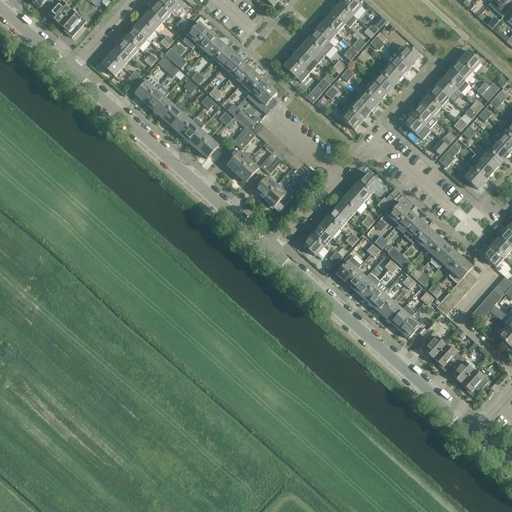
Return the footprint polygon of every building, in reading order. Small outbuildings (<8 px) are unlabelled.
[(32,0),(41,8),(40,10),(45,14),(57,0),(32,0)] [(57,0),(45,14),(50,19),(51,17),(60,25),(72,11),(63,4),(65,2),(62,0),(57,0)] [(173,0),(160,0),(158,3),(171,15),(179,5),(173,0)] [(353,0),(344,0),(340,4),(353,16),(361,7),(353,0)] [(511,0),(494,0),(493,2),(502,10),(511,0)] [(171,15),(158,3),(150,12),(163,23),(171,15)] [(353,16),(340,4),(332,13),(345,25),(350,29),(358,20),(353,16)] [(180,15),(189,24),(199,13),(190,5),(180,15)] [(72,11),(60,25),(69,33),(67,34),(73,39),(87,22),(82,18),(81,19),(72,11)] [(163,23),(150,12),(142,20),(155,32),(163,23)] [(345,25),(332,13),(324,22),(337,34),(345,25)] [(180,23),(186,29),(190,25),(183,19),(180,23)] [(155,32),(142,20),(134,29),(147,41),(155,32)] [(337,34),(324,22),(317,31),(329,43),(337,34)] [(176,26),(183,32),(186,29),(180,23),(176,26)] [(188,37),(197,45),(209,32),(200,24),(188,37)] [(375,35),(378,32),(371,26),(368,29),(375,35)] [(147,41),(134,29),(126,38),(139,50),(147,41)] [(375,35),(368,29),(365,34),(371,40),(375,35)] [(329,43),(317,31),(309,40),(326,56),(334,47),(329,43)] [(218,40),(209,32),(197,45),(206,53),(218,40)] [(387,40),(380,34),(377,37),(384,43),(387,40)] [(164,40),(171,46),(174,42),(167,36),(164,40)] [(384,43),(377,37),(373,42),(380,47),(384,43)] [(139,50),(126,38),(118,47),(131,59),(139,50)] [(161,44),(167,50),(171,46),(164,40),(161,44)] [(227,48),(218,40),(206,53),(215,61),(227,48)] [(326,56),(309,40),(301,49),(318,65),(326,56)] [(359,53),(362,50),(356,44),(352,47),(359,53)] [(131,59),(118,47),(110,56),(123,68),(131,59)] [(359,53),(352,47),(349,51),(355,57),(359,53)] [(407,47),(398,56),(411,67),(420,58),(407,47)] [(235,56),(227,48),(215,61),(224,69),(235,56)] [(318,65),(301,49),(293,58),(310,73),(318,65)] [(330,60),(335,65),(340,60),(348,67),(352,63),(339,51),(330,60)] [(371,58),(364,52),(361,55),(368,61),(371,58)] [(468,52),(459,61),(473,73),(481,64),(468,52)] [(148,58),(155,64),(158,60),(151,54),(148,58)] [(368,61),(361,55),(357,59),(364,65),(368,61)] [(123,68),(110,56),(102,65),(115,77),(123,68)] [(244,64),(235,56),(224,69),(233,77),(244,64)] [(398,56),(390,65),(403,76),(411,67),(398,56)] [(178,67),(183,60),(180,57),(174,63),(178,67)] [(145,62),(151,68),(155,64),(148,58),(145,62)] [(310,73),(293,58),(285,67),(302,83),(310,73)] [(178,67),(181,70),(187,64),(183,60),(178,67)] [(473,73),(459,61),(451,70),(465,82),(473,73)] [(337,65),(343,71),(346,68),(339,62),(337,65)] [(253,72),(244,64),(233,77),(241,85),(253,72)] [(333,69),(339,75),(343,71),(337,65),(333,69)] [(390,65),(382,74),(395,85),(403,76),(390,65)] [(176,69),(172,66),(166,72),(170,76),(176,69)] [(176,69),(170,76),(174,79),(180,72),(176,69)] [(345,73),(352,79),(355,76),(348,70),(345,73)] [(469,86),(465,82),(451,70),(443,79),(457,91),(461,95),(469,86)] [(132,76),(139,82),(142,78),(135,72),(132,76)] [(262,80),(253,72),(241,85),(250,93),(262,80)] [(198,73),(192,79),(195,83),(201,76),(198,73)] [(345,73),(341,77),(348,83),(352,79),(345,73)] [(382,74),(374,83),(387,94),(395,85),(382,74)] [(330,86),(335,81),(328,75),(324,80),(323,80),(321,83),(327,89),(330,86)] [(129,80),(135,86),(139,82),(132,76),(129,80)] [(201,76),(195,83),(199,86),(205,80),(201,76)] [(151,77),(147,82),(135,95),(145,104),(156,91),(161,86),(151,77)] [(501,78),(498,84),(504,87),(507,81),(501,78)] [(457,91),(443,79),(436,88),(449,100),(457,91)] [(271,88),(262,80),(250,93),(264,105),(272,97),(267,93),(271,88)] [(193,85),(190,82),(184,88),(187,91),(193,85)] [(327,89),(321,83),(317,87),(323,93),(327,89)] [(374,83),(366,92),(379,103),(387,94),(374,83)] [(193,85),(187,91),(191,95),(197,88),(193,85)] [(492,85),(489,88),(496,94),(499,91),(492,85)] [(339,93),(332,87),(329,91),(336,97),(339,93)] [(449,100),(436,88),(428,97),(441,109),(449,100)] [(496,94),(489,88),(485,92),(492,98),(496,94)] [(213,99),(219,92),(215,89),(209,95),(213,99)] [(156,91),(145,104),(153,112),(165,99),(156,91)] [(336,97),(329,91),(325,95),(332,101),(336,97)] [(213,99),(217,102),(223,96),(219,92),(213,99)] [(366,92),(358,101),(371,112),(379,103),(366,92)] [(499,95),(505,101),(508,98),(502,92),(499,95)] [(499,95),(495,99),(501,105),(505,101),(499,95)] [(205,108),(211,101),(208,97),(202,104),(205,108)] [(441,109),(428,97),(420,106),(433,117),(441,109)] [(165,99),(153,112),(162,120),(174,107),(165,99)] [(265,115),(278,103),(275,99),(262,111),(265,115)] [(209,111),(215,104),(211,101),(205,108),(209,111)] [(358,101),(350,110),(363,121),(371,112),(358,101)] [(476,103),(473,106),(480,112),(483,109),(476,103)] [(233,105),(227,112),(231,115),(237,108),(233,105)] [(437,122),(433,117),(420,106),(412,115),(425,126),(430,131),(437,122)] [(480,112),(473,106),(469,110),(476,116),(480,112)] [(174,107),(162,120),(171,128),(183,115),(174,107)] [(237,108),(231,115),(235,118),(241,112),(237,108)] [(355,130),(363,121),(350,110),(342,119),(355,130)] [(483,113),(490,118),(492,116),(486,110),(483,113)] [(256,125),(241,112),(235,118),(234,119),(245,129),(246,129),(249,131),(250,129),(251,130),(256,125)] [(483,113),(479,117),(486,123),(490,118),(483,113)] [(229,117),(226,114),(220,120),(223,124),(229,117)] [(183,115),(171,128),(180,136),(192,123),(183,115)] [(425,126),(412,115),(409,118),(407,117),(402,122),(423,141),(431,132),(430,131),(425,126)] [(229,117),(223,124),(227,127),(233,120),(229,117)] [(189,144),(201,131),(204,127),(196,119),(192,123),(180,136),(189,144)] [(511,123),(508,120),(501,129),(511,138),(511,123)] [(460,121),(458,124),(464,129),(467,127),(460,121)] [(260,124),(253,132),(257,135),(264,127),(260,124)] [(464,129),(458,124),(453,128),(460,134),(464,129)] [(264,127),(257,135),(261,139),(268,131),(264,127)] [(467,130),(474,136),(476,133),(470,127),(467,130)] [(233,142),(236,145),(243,151),(255,137),(257,135),(253,132),(251,130),(250,129),(249,131),(246,129),(245,129),(233,142)] [(505,134),(498,142),(511,153),(511,152),(511,138),(501,129),(500,130),(505,134)] [(467,130),(463,135),(469,141),(474,136),(467,130)] [(201,131),(189,144),(198,152),(210,139),(201,131)] [(272,135),(268,131),(261,139),(265,143),(272,135)] [(272,135),(265,143),(270,146),(276,138),(272,135)] [(276,138),(270,146),(274,150),(281,142),(276,138)] [(444,138),(442,141),(448,147),(451,144),(444,138)] [(210,139),(198,152),(207,160),(219,147),(210,139)] [(445,151),(448,147),(442,141),(441,140),(432,149),(437,153),(440,156),(441,156),(445,151)] [(281,142),(274,150),(278,154),(285,146),(281,142)] [(498,142),(490,150),(503,162),(511,153),(498,142)] [(460,151),(454,145),(451,148),(458,154),(460,151)] [(285,146),(278,154),(282,157),(289,149),(285,146)] [(451,148),(447,152),(439,161),(448,168),(455,159),(454,158),(458,154),(451,148)] [(289,149),(282,157),(286,161),(293,153),(289,149)] [(490,150),(482,159),(495,171),(503,162),(490,150)] [(274,152),(260,167),(266,171),(279,157),(274,152)] [(228,167),(237,175),(252,159),(253,158),(248,154),(245,157),(240,153),(228,167)] [(293,153),(286,161),(290,164),(297,156),(293,153)] [(495,171),(482,159),(476,154),(468,163),(469,164),(487,180),(495,171)] [(297,156),(290,164),(294,168),(301,160),(297,156)] [(279,157),(266,171),(271,176),(284,161),(279,157)] [(252,159),(237,175),(247,184),(259,170),(255,166),(257,164),(252,159)] [(298,171),(298,172),(305,164),(301,160),(294,168),(298,171)] [(305,164),(298,172),(302,175),(310,168),(305,164)] [(479,189),(487,180),(469,164),(473,168),(465,177),(479,189)] [(310,168),(302,175),(308,180),(315,172),(310,168)] [(277,186),(265,200),(274,208),(280,202),(284,206),(294,196),(304,185),(308,181),(308,180),(302,175),(298,172),(298,171),(293,177),(295,179),(284,191),(282,190),(284,188),(279,184),(277,186)] [(367,173),(359,182),(372,194),(380,184),(367,173)] [(255,192),(265,200),(277,186),(268,178),(255,192)] [(372,194),(359,182),(351,191),(364,203),(372,194)] [(364,203),(351,191),(343,200),(356,211),(364,203)] [(388,208),(396,199),(391,195),(386,200),(385,199),(382,202),(388,208)] [(356,211),(343,200),(335,209),(348,220),(356,211)] [(409,212),(398,201),(386,214),(398,225),(409,212)] [(388,208),(382,202),(378,206),(384,212),(388,208)] [(348,220),(335,209),(327,218),(340,229),(348,220)] [(409,212),(398,225),(407,233),(418,219),(409,212)] [(372,226),(375,222),(368,216),(366,220),(372,226)] [(340,229),(327,218),(319,227),(332,238),(340,229)] [(383,218),(376,225),(383,232),(390,225),(383,218)] [(418,219),(407,233),(416,241),(427,227),(418,219)] [(372,226),(366,220),(362,224),(368,230),(372,226)] [(332,238),(319,227),(311,236),(324,247),(332,238)] [(427,227),(416,241),(425,249),(436,235),(427,227)] [(511,232),(507,228),(500,237),(511,248),(511,232)] [(356,244),(359,240),(353,234),(350,238),(356,244)] [(436,235),(425,249),(433,257),(445,243),(436,235)] [(324,247),(311,236),(303,245),(316,256),(324,247)] [(381,237),(375,244),(378,247),(384,240),(381,237)] [(511,249),(511,248),(500,237),(492,246),(505,258),(511,249)] [(356,244),(350,238),(346,242),(352,248),(356,244)] [(384,240),(378,247),(382,250),(388,244),(384,240)] [(445,243),(433,257),(443,264),(454,251),(445,243)] [(377,249),(373,246),(367,252),(371,256),(377,249)] [(505,258),(492,246),(483,255),(496,267),(505,258)] [(377,249),(371,256),(375,259),(381,252),(377,249)] [(454,251),(443,264),(452,272),(463,259),(454,251)] [(334,255),(340,261),(343,258),(337,252),(334,255)] [(398,253),(393,260),(396,263),(402,256),(398,253)] [(330,260),(336,266),(340,261),(334,255),(330,260)] [(402,256),(396,263),(400,266),(406,260),(402,256)] [(352,258),(348,262),(337,275),(346,284),(358,271),(361,266),(352,258)] [(463,259),(452,272),(461,280),(464,276),(468,272),(473,267),(463,259)] [(395,265),(391,262),(385,268),(389,272),(395,265)] [(395,265),(389,272),(393,275),(398,268),(395,265)] [(416,269),(411,276),(414,279),(420,272),(416,269)] [(358,271),(346,284),(355,292),(366,279),(358,271)] [(420,272),(414,279),(418,282),(424,276),(420,272)] [(478,280),(468,272),(464,276),(474,285),(478,280)] [(366,279),(355,292),(364,299),(375,287),(376,287),(380,282),(370,274),(366,279)] [(474,285),(464,276),(461,280),(460,281),(470,289),(474,285)] [(412,281),(409,278),(403,284),(406,287),(412,281)] [(511,285),(505,279),(501,282),(510,289),(511,289),(511,286),(511,285)] [(412,281),(406,287),(411,291),(416,285),(412,281)] [(470,289),(460,281),(456,286),(466,294),(470,289)] [(501,282),(498,286),(506,293),(510,289),(501,282)] [(434,285),(428,291),(432,295),(438,288),(434,285)] [(466,294),(456,286),(452,290),(462,298),(466,294)] [(494,290),(503,298),(506,293),(498,286),(494,290)] [(375,287),(364,299),(373,307),(384,295),(376,287),(375,287)] [(438,288),(432,295),(436,298),(442,292),(438,288)] [(462,298),(452,290),(448,295),(458,303),(462,298)] [(494,290),(490,295),(499,302),(503,298),(494,290)] [(430,297),(427,294),(421,300),(424,303),(430,297)] [(384,295),(373,307),(382,315),(393,303),(384,295)] [(458,303),(448,295),(445,299),(454,307),(458,303)] [(490,295),(487,299),(495,306),(499,302),(490,295)] [(430,297),(424,303),(428,307),(434,300),(430,297)] [(454,307),(445,299),(440,304),(450,312),(454,307)] [(487,299),(483,303),(491,311),(495,306),(487,299)] [(393,303),(382,315),(390,323),(402,310),(393,303)] [(483,303),(479,307),(488,315),(490,312),(491,311),(483,303)] [(450,312),(440,304),(436,309),(446,317),(450,312)] [(491,311),(490,312),(496,316),(501,311),(495,306),(491,311)] [(479,307),(475,312),(484,319),(488,315),(479,307)] [(402,310),(390,323),(399,331),(411,318),(402,310)] [(475,312),(471,316),(480,324),(484,319),(475,312)] [(411,318),(399,331),(409,340),(420,327),(411,318)] [(511,348),(511,331),(507,327),(499,337),(511,348)] [(425,352),(434,360),(446,346),(437,338),(439,337),(434,332),(419,349),(424,353),(425,352)] [(455,354),(446,346),(434,360),(443,368),(442,370),(447,374),(462,357),(457,353),(455,354)] [(462,357),(447,374),(452,378),(453,376),(462,384),(474,371),(476,369),(475,368),(475,366),(469,361),(467,361),(462,357)] [(483,379),(474,371),(462,384),(471,392),(470,394),(475,398),(489,382),(485,378),(483,379)]
